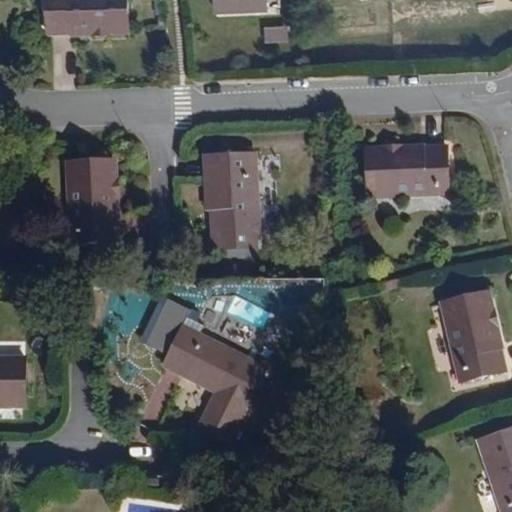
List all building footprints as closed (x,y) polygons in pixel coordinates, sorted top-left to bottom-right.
[(219,8),(219,32),(268,35),(268,31),(279,32),(280,15),(268,14),(268,0),(208,0),(209,7),(219,8)] [(133,6),(55,9),(56,54),(134,50),(133,6)] [(455,173),(375,177),(378,223),(458,219),(455,173)] [(265,185),(217,186),(220,279),(266,277),(265,185)] [(123,191),(75,193),(78,274),(125,273),(123,191)] [(469,404),(511,393),(492,318),(449,329),(469,404)] [(215,434),(245,449),(280,377),(197,337),(176,376),(229,404),(215,434)] [(36,370),(0,369),(0,415),(34,417),(36,370)] [(499,511),(511,511),(511,448),(484,457),(499,511)]
